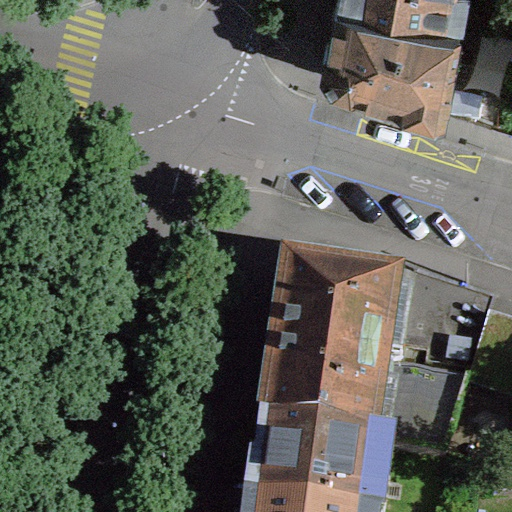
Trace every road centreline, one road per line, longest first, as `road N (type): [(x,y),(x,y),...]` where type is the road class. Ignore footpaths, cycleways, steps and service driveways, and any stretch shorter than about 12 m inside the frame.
road 1 (residential): [(166,90),(99,511)]
road 2 (residential): [(166,90),(511,208)]
road 3 (tertiary): [(0,49),(166,90)]
